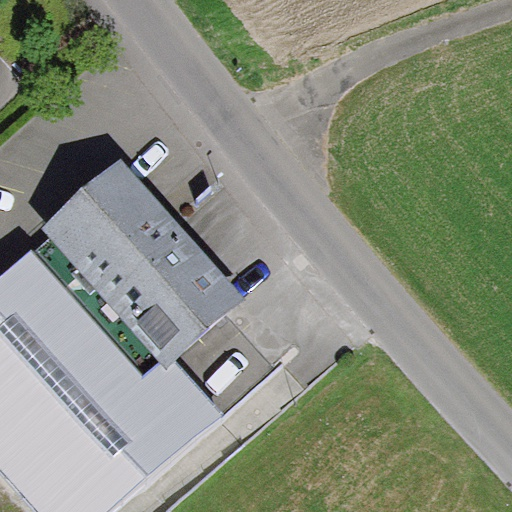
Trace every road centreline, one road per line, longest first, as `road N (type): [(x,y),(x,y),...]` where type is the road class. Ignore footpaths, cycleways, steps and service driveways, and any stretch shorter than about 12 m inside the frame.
road 1 (residential): [(231,130),(511,438)]
road 2 (residential): [(231,130),(410,37),(511,4)]
road 3 (residential): [(131,0),(231,130)]
